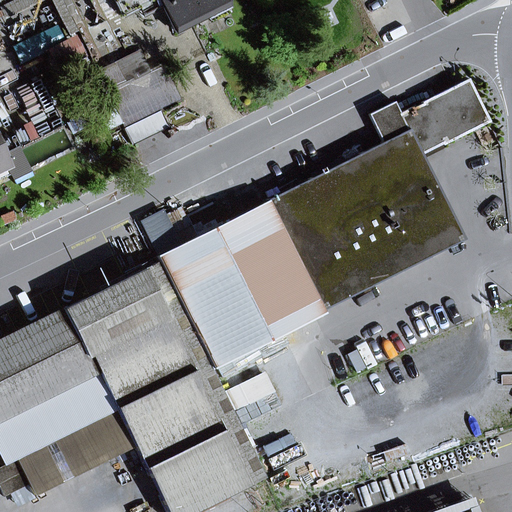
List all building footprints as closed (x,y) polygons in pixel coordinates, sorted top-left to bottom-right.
[(114,0),(122,15),(138,7),(152,0),(158,0),(163,8),(175,32),(206,16),(227,6),(224,0),(114,0)] [(143,18),(163,8),(158,0),(152,0),(138,7),(143,18)] [(206,16),(209,23),(230,12),(227,6),(206,16)] [(43,51),(51,68),(81,54),(73,37),(43,51)] [(168,128),(161,112),(182,102),(163,63),(149,70),(139,50),(95,72),(132,146),(168,128)] [(321,310),(463,240),(420,152),(440,142),(442,146),(489,122),(468,80),(421,104),(399,114),(393,102),(368,115),(382,144),(223,222),(197,235),(155,256),(158,262),(211,370),(323,314),(321,310)] [(7,169),(10,176),(27,168),(18,150),(1,158),(7,169)] [(197,235),(223,222),(214,204),(188,217),(197,235)] [(165,511),(195,511),(265,478),(211,370),(158,262),(0,340),(0,457),(4,466),(0,467),(0,490),(3,497),(38,480),(26,455),(115,410),(130,440),(165,511)] [(38,480),(41,485),(130,440),(115,410),(26,455),(38,480)]
